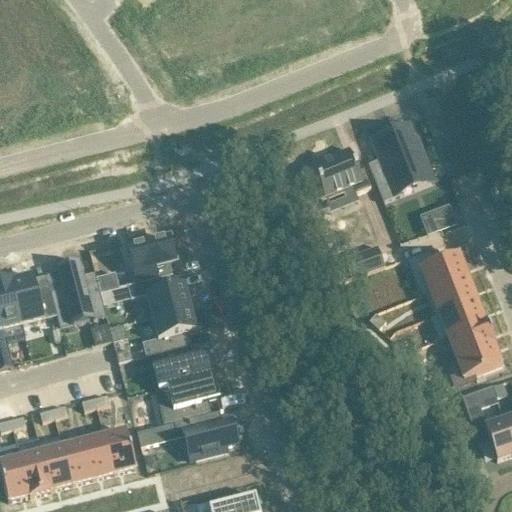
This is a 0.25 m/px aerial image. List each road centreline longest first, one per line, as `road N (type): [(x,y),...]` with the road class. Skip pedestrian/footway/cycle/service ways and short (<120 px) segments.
road 1 (residential): [(292,511),(195,216),(169,206),(0,247)]
road 2 (residential): [(166,129),(412,34),(398,0)]
road 3 (residential): [(0,174),(166,129)]
road 4 (residential): [(89,14),(166,129)]
